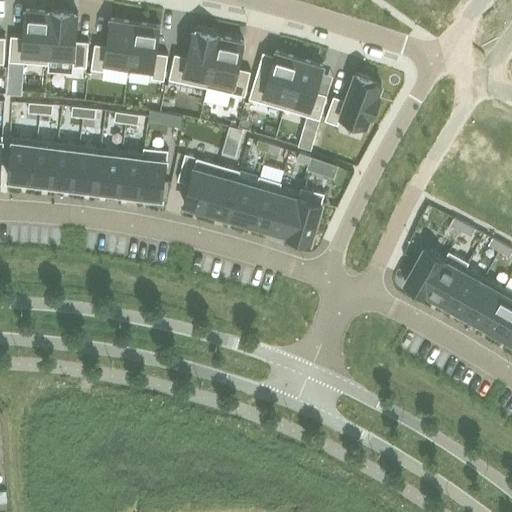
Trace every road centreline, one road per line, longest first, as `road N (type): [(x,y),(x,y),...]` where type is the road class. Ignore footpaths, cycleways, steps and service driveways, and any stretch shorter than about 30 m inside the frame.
road 1 (residential): [(0,211),(168,232),(325,276)]
road 2 (tertiary): [(310,370),(192,329),(0,302)]
road 3 (tertiary): [(0,339),(133,354),(294,407)]
road 4 (residential): [(433,59),(482,78),(361,294)]
road 5 (residential): [(433,59),(371,164),(325,276)]
road 6 (tertiary): [(511,490),(400,415),(310,370)]
road 7 (tertiary): [(294,407),(415,467),(478,511)]
road 8 (residential): [(252,0),(433,59)]
road 9 (residential): [(361,294),(425,323),(511,379)]
